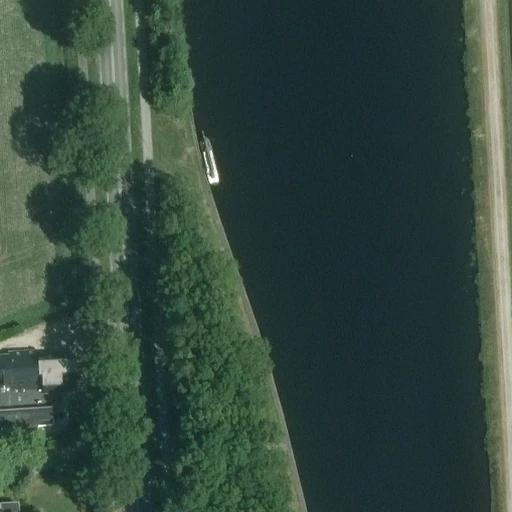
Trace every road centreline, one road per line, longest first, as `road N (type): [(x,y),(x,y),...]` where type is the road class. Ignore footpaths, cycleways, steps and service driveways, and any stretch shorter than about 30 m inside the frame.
road 1 (secondary): [(137,511),(108,0)]
road 2 (track): [(511,477),(487,0)]
